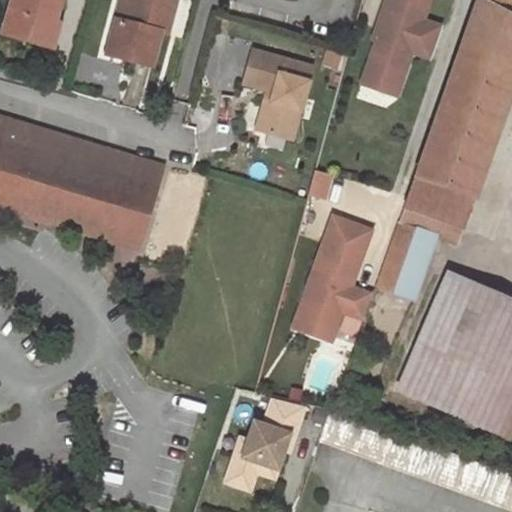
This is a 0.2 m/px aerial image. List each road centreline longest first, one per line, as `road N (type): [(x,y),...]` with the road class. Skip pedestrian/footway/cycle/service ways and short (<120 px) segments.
road 1 (unknown): [(470,0),(389,219)]
road 2 (residential): [(171,141),(0,90)]
